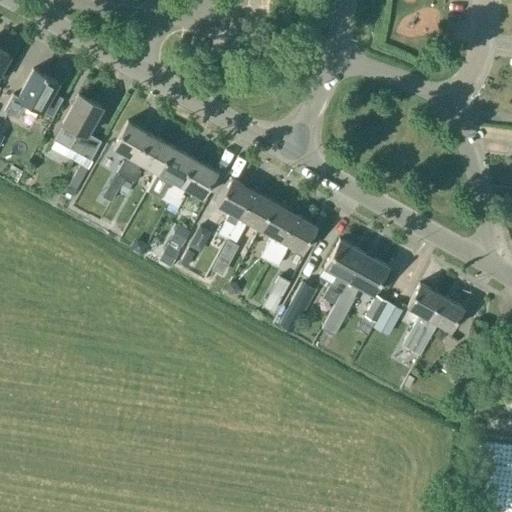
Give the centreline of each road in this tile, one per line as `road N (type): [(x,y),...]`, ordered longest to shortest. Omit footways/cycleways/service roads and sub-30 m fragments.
road 1 (tertiary): [(481,262),(285,153)]
road 2 (residential): [(285,153),(134,67)]
road 3 (unclassified): [(481,262),(485,226),(474,176),(444,105)]
road 4 (residential): [(134,67),(11,0)]
road 5 (unclassified): [(444,105),(332,56)]
